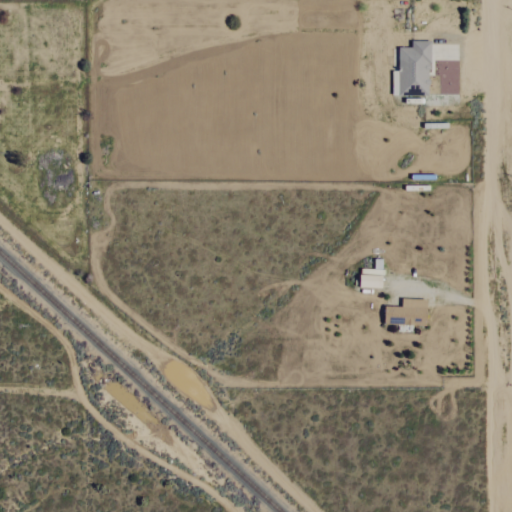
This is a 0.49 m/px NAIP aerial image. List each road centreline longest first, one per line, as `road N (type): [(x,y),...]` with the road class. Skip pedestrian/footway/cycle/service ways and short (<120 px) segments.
road 1 (residential): [(496,511),(493,0)]
road 2 (residential): [(0,391),(90,406),(133,446),(237,511)]
road 3 (track): [(0,288),(70,350),(80,403)]
